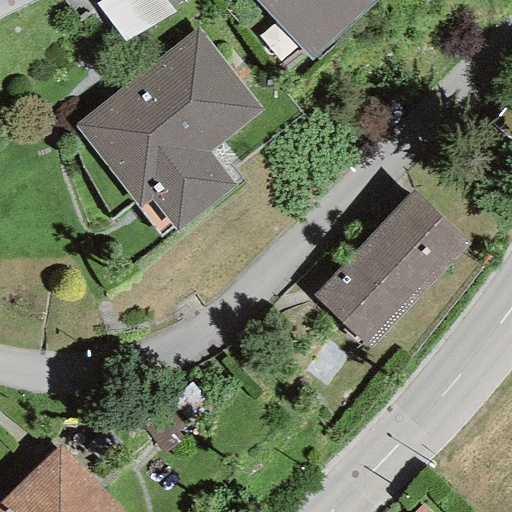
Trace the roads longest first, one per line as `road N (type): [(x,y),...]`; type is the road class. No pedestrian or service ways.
road 1 (residential): [(0,368),(27,377),(130,371),(239,307),(511,43)]
road 2 (tertiary): [(325,511),(511,321)]
